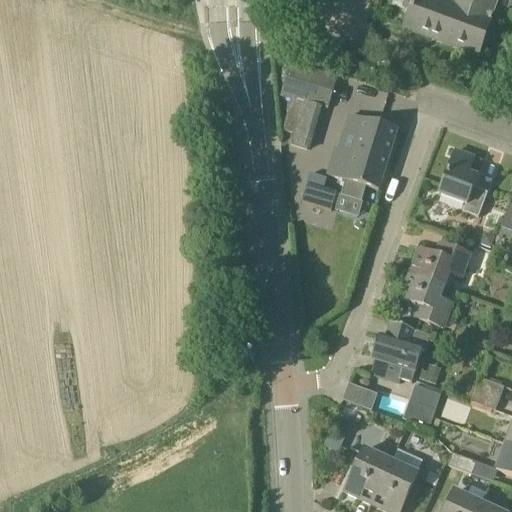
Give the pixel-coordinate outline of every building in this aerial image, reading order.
[(497,0),(414,0),(403,30),(430,39),(432,35),(480,53),(493,18),(491,17),(497,0)] [(338,79),(291,64),(281,96),(293,99),(283,132),(294,136),(291,146),(309,152),(323,110),(328,111),(338,79)] [(347,183),(365,188),(379,192),(398,131),(351,117),(348,116),(343,134),(339,149),(337,148),(328,177),(347,183)] [(478,179),(468,175),(474,159),(456,152),(439,196),(466,206),(463,214),(478,219),(488,195),(474,189),(478,179)] [(310,176),(301,204),(330,213),(336,194),(324,190),(327,182),(310,176)] [(511,206),(510,206),(501,228),(511,232),(511,206)] [(480,246),(491,250),(495,238),(484,234),(480,246)] [(410,277),(443,289),(447,276),(460,281),(469,257),(439,246),(439,247),(445,249),(441,261),(435,258),(419,252),(410,277)] [(413,318),(413,319),(442,329),(450,307),(438,302),(443,289),(410,277),(401,301),(416,306),(423,309),(419,320),(413,318)] [(511,319),(505,317),(501,328),(511,332),(511,319)] [(426,351),(430,338),(417,334),(389,326),(385,339),(379,337),(372,361),(399,369),(395,380),(412,385),(413,382),(422,353),(423,350),(426,351)] [(430,369),(427,376),(422,374),(419,383),(437,389),(442,374),(430,369)] [(480,381),(476,393),(500,402),(504,390),(480,381)] [(350,387),(343,403),(372,414),(378,397),(350,387)] [(441,397),(415,388),(410,403),(422,408),(417,427),(429,431),(434,412),(436,412),(441,397)] [(500,402),(476,393),(471,405),(495,414),(500,402)] [(345,440),(331,434),(325,449),(339,455),(345,440)] [(511,448),(506,447),(496,472),(511,478),(511,448)] [(371,507),(392,464),(365,451),(344,494),(371,507)] [(476,464),(452,456),(448,468),(472,476),(476,464)] [(203,485),(199,511),(236,511),(239,489),(232,488),(235,464),(209,461),(207,485),(203,485)] [(401,511),(418,476),(392,464),(371,507),(382,511),(401,511)] [(425,484),(435,488),(440,479),(441,478),(430,473),(425,484)] [(478,511),(481,505),(454,493),(445,511),(478,511)]
